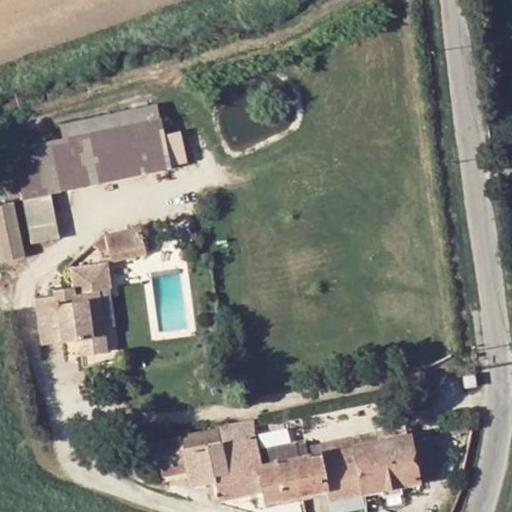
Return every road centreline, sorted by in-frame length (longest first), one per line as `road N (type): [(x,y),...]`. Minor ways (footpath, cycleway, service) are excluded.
road 1 (unclassified): [(499,367),(447,0)]
road 2 (unclassified): [(477,511),(497,435),(499,367)]
